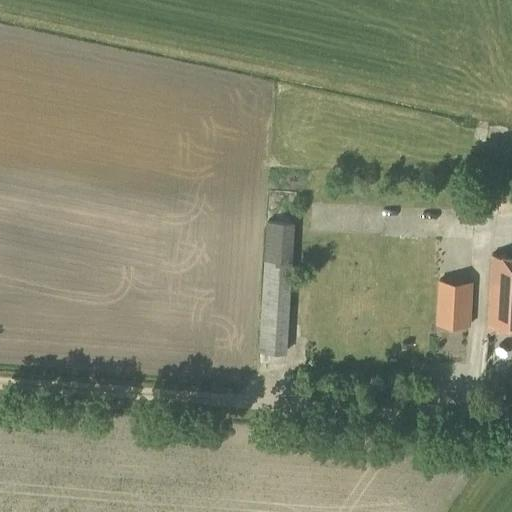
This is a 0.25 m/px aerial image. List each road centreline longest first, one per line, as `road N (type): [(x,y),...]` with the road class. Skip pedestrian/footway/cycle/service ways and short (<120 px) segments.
road 1 (unclassified): [(248,403),(511,422)]
road 2 (track): [(0,385),(248,403)]
